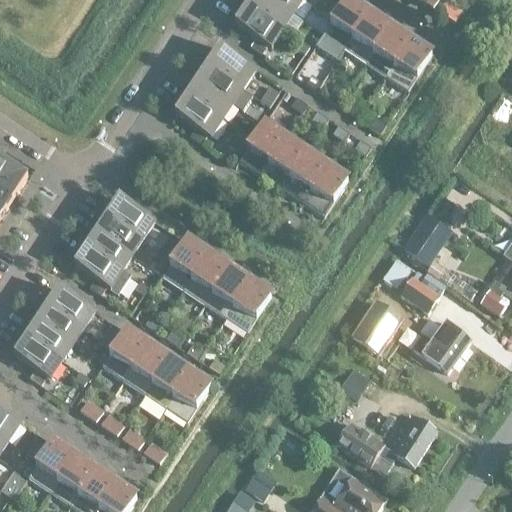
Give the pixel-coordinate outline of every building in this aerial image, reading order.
[(293,18),(265,0),(255,0),(249,10),(283,33),(293,18)] [(303,3),(298,0),(265,0),(293,18),(303,3)] [(434,12),(441,1),(439,0),(418,0),(418,1),(417,0),(417,1),(434,13),(434,12)] [(345,54),(368,19),(371,16),(370,15),(368,18),(349,1),(347,5),(346,5),(323,40),(324,41),(324,40),(345,54)] [(334,14),(339,7),(330,1),(325,8),(334,14)] [(455,27),(463,15),(446,5),(439,15),(438,14),(438,15),(455,27)] [(330,21),(334,14),(325,8),(320,15),(330,21)] [(283,33),(249,10),(237,29),(256,42),(251,51),(262,59),(268,50),(272,53),(272,52),(271,51),(283,33)] [(366,68),(389,33),(391,30),(391,29),(389,32),(371,16),(368,19),(345,54),(366,68)] [(387,82),(410,47),(412,44),(412,43),(410,46),(391,30),(389,33),(366,68),(387,82)] [(409,97),(432,62),(432,61),(412,44),(410,47),(387,82),(408,96),(407,96),(409,97)] [(305,58),(310,51),(301,45),(296,52),(305,58)] [(257,75),(221,51),(220,52),(221,52),(209,71),(243,93),(255,75),(256,76),(257,75)] [(243,93),(209,71),(200,85),(199,84),(198,85),(199,85),(233,108),(243,93)] [(317,96),(323,87),(312,79),(306,88),(317,96)] [(233,108),(199,85),(189,101),(223,123),(233,108)] [(274,104),(279,97),(269,91),(265,98),(274,104)] [(338,109),(344,101),(333,93),(327,102),(338,109)] [(270,111),(274,104),(265,98),(260,105),(270,111)] [(223,123),(189,101),(177,120),(196,133),(191,141),(202,149),(208,140),(212,143),(212,142),(211,141),(223,123)] [(302,118),(308,109),(297,102),(291,111),(302,118)] [(359,123),(365,115),(354,107),(348,116),(359,123)] [(323,132),(329,123),(318,116),(312,125),(323,132)] [(381,138),(387,129),(376,122),(370,130),(381,138)] [(261,180),(284,145),(287,141),(286,141),(285,144),(265,127),(263,130),(239,165),(241,166),(261,180)] [(344,146),(350,137),(339,130),(333,139),(344,146)] [(245,148),(250,141),(240,135),(235,142),(245,148)] [(282,194),(305,159),(308,155),(307,155),(305,158),(287,141),(284,145),(261,180),(282,194)] [(366,161),(372,152),(361,144),(355,153),(366,161)] [(303,208),(326,173),(329,169),(328,169),(327,172),(308,155),(305,159),(282,194),(303,208)] [(0,187),(11,171),(0,164),(0,187)] [(325,222),(348,187),(349,187),(329,169),(326,173),(303,208),(324,221),(325,222)] [(17,200),(28,183),(12,172),(12,171),(11,171),(0,187),(0,212),(6,216),(16,200),(17,201),(17,200)] [(156,227),(120,202),(120,203),(120,204),(108,222),(142,244),(154,226),(156,227)] [(427,219),(404,253),(430,270),(452,236),(427,219)] [(142,244),(108,222),(99,236),(98,235),(98,236),(98,237),(132,259),(142,244)] [(132,259),(98,237),(88,252),(122,274),(132,259)] [(174,255),(178,248),(169,242),(164,249),(174,255)] [(184,295),(207,261),(210,257),(209,257),(208,259),(188,243),(186,246),(162,281),(164,282),(184,295)] [(169,262),(174,255),(164,249),(160,256),(169,262)] [(122,274),(88,252),(76,271),(96,284),(90,292),(101,300),(107,292),(111,294),(112,294),(110,293),(122,274)] [(205,309),(228,275),(231,271),(230,271),(229,273),(210,257),(207,261),(184,295),(205,309)] [(410,274),(397,265),(384,284),(397,293),(410,274)] [(226,323),(249,289),(252,285),(251,285),(250,287),(231,271),(228,275),(205,309),(226,323)] [(511,273),(501,290),(496,287),(481,308),(499,320),(509,306),(496,297),(498,294),(511,303),(511,273)] [(400,299),(428,318),(440,301),(439,301),(447,289),(431,278),(423,289),(412,282),(400,299)] [(248,338),(271,303),(272,302),(252,285),(249,289),(226,323),(247,337),(248,338)] [(144,299),(149,292),(140,286),(135,293),(144,299)] [(96,317),(60,293),(60,294),(48,312),(82,335),(94,316),(96,317)] [(379,358),(401,323),(376,307),(353,341),(379,358)] [(82,335),(48,312),(39,326),(38,326),(38,327),(72,350),(82,335)] [(157,337),(162,328),(151,321),(145,329),(157,337)] [(72,350),(38,327),(28,342),(62,365),(72,350)] [(448,377),(471,344),(447,327),(433,346),(423,338),(413,353),(448,377)] [(114,346),(118,339),(109,332),(104,339),(114,346)] [(124,386),(147,351),(150,347),(149,347),(147,350),(128,333),(126,336),(102,371),(104,372),(124,386)] [(178,351),(184,342),(172,335),(166,343),(178,351)] [(109,353),(114,346),(104,339),(100,346),(109,353)] [(62,365),(28,342),(16,361),(35,374),(47,382),(51,384),(52,384),(50,383),(62,365)] [(145,400),(168,365),(171,361),(170,361),(168,364),(150,347),(147,351),(124,386),(145,400)] [(199,365),(205,356),(193,349),(187,357),(199,365)] [(166,414),(189,379),(192,375),(191,375),(189,378),(171,361),(168,365),(145,400),(166,414)] [(220,379),(226,371),(215,363),(209,372),(220,379)] [(41,390),(47,382),(35,374),(30,383),(41,390)] [(188,428),(211,393),(192,375),(189,379),(166,414),(187,427),(187,428),(188,428)] [(84,390),(89,383),(80,376),(75,384),(84,390)] [(364,395),(347,384),(340,394),(357,405),(364,395)] [(97,426),(104,416),(88,405),(81,416),(81,415),(80,416),(97,428),(98,427),(97,426)] [(22,428),(0,413),(0,440),(8,446),(20,428),(22,429),(22,428)] [(118,440),(125,430),(109,419),(102,430),(101,429),(101,430),(118,442),(119,441),(118,440)] [(414,472),(437,436),(437,435),(436,436),(410,419),(402,432),(398,429),(395,434),(398,436),(388,453),(385,451),(379,460),(392,468),(397,461),(414,471),(414,472)] [(385,451),(350,428),(337,449),(372,472),(379,460),(385,451)] [(139,454),(146,444),(130,433),(123,444),(122,443),(122,444),(139,455),(140,455),(139,454)] [(0,458),(8,446),(0,440),(0,458)] [(40,457),(44,450),(35,443),(30,450),(40,457)] [(50,497),(73,462),(76,459),(75,458),(73,461),(54,444),(52,448),(51,447),(28,482),(29,483),(30,483),(50,497)] [(160,470),(168,458),(152,447),(145,458),(143,457),(143,458),(160,470)] [(35,464),(40,457),(30,450),(26,457),(35,464)] [(71,511),(94,476),(97,472),(96,472),(94,475),(76,459),(73,462),(50,497),(71,511)] [(385,480),(392,468),(379,460),(372,472),(385,480)] [(73,511),(100,511),(115,490),(118,486),(117,486),(115,489),(97,472),(94,476),(71,511),(73,511)] [(268,497),(259,491),(267,480),(258,474),(253,482),(245,492),(263,504),(268,497)] [(382,511),(386,506),(353,484),(335,511),(334,511),(320,503),(314,511),(382,511)] [(132,511),(137,505),(137,504),(118,486),(115,490),(100,511),(132,511)] [(10,501),(15,494),(6,487),(1,495),(10,501)] [(242,495),(231,511),(247,511),(254,503),(242,495)]
